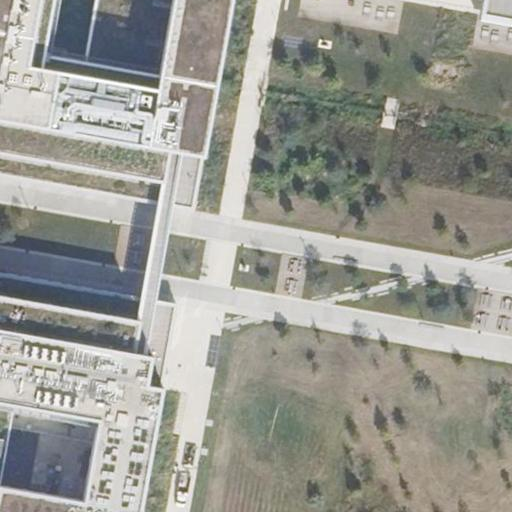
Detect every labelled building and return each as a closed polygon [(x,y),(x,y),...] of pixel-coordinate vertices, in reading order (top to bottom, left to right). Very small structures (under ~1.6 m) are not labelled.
[(0,0),(0,176),(63,188),(157,205),(171,207),(194,211),(231,0),(0,0)] [(395,0),(480,15),(482,3),(467,0),(395,0)] [(511,0),(482,0),(482,3),(480,15),(511,20),(511,0)] [(171,207),(157,205),(140,298),(155,300),(171,207)] [(139,511),(177,304),(155,300),(140,298),(0,273),(0,511),(139,511)]
